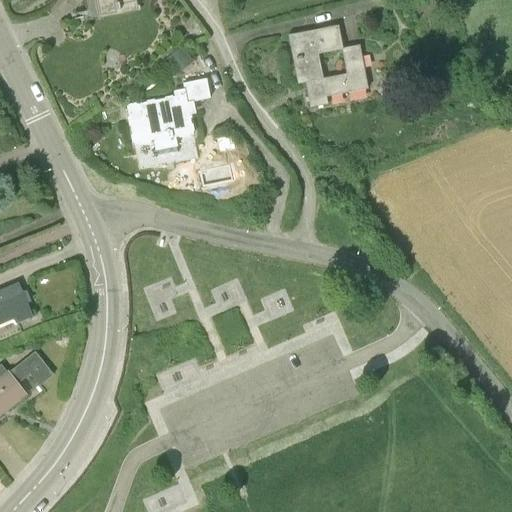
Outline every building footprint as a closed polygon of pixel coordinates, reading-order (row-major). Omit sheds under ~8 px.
[(94,0),(98,15),(138,7),(136,0),(94,0)] [(327,97),(368,89),(360,45),(343,48),(338,26),(289,35),(298,84),(305,83),(310,108),(328,105),(327,97)] [(182,47),(165,59),(175,75),(193,62),(182,47)] [(210,98),(210,97),(206,79),(183,84),(184,89),(174,90),(175,97),(127,106),(131,128),(134,146),(154,142),(156,150),(177,145),(175,138),(193,134),(187,103),(210,98)] [(0,323),(15,318),(17,322),(31,316),(18,285),(0,292),(0,323)] [(22,362),(31,374),(44,363),(35,352),(22,362)] [(30,374),(31,374),(22,362),(8,373),(1,365),(0,365),(0,415),(26,395),(17,384),(30,374)]
